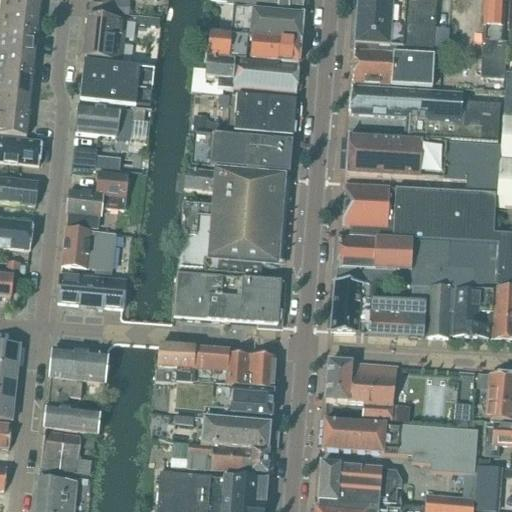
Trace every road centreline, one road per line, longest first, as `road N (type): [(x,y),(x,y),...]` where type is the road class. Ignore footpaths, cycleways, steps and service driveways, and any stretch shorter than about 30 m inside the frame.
road 1 (tertiary): [(330,0),(302,349)]
road 2 (residential): [(36,331),(62,107),(54,82),(62,0)]
road 3 (residential): [(302,349),(36,331)]
road 4 (residential): [(302,349),(511,364)]
road 5 (tertiary): [(302,349),(289,511)]
road 6 (residential): [(16,511),(31,374)]
